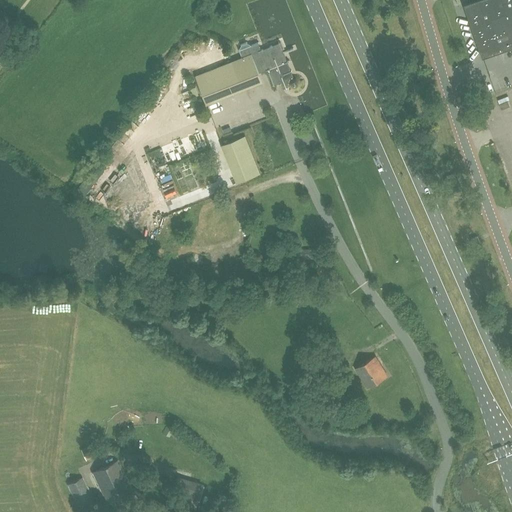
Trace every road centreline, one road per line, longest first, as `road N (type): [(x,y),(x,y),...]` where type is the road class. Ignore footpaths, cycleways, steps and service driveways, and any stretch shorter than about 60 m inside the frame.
road 1 (primary): [(311,0),(511,459)]
road 2 (primary): [(511,394),(339,0)]
road 3 (unclassified): [(511,271),(421,0)]
